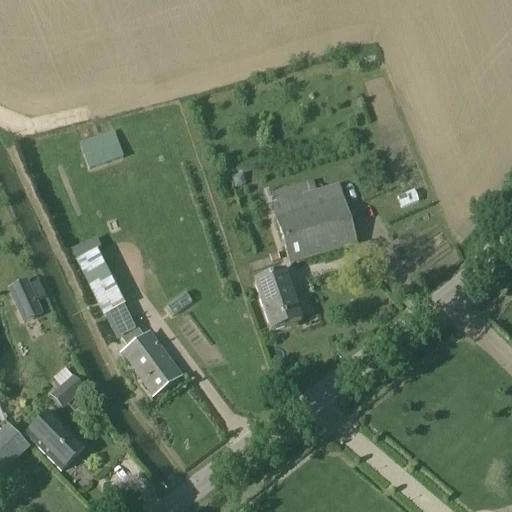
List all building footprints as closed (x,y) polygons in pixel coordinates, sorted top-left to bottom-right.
[(80,145),(84,155),(82,155),(88,173),(124,161),(118,143),(117,143),(114,133),(80,145)] [(337,187),(316,193),(313,183),(269,195),(272,206),(289,267),(355,247),(343,204),(342,204),(337,187)] [(115,344),(126,339),(121,342),(128,352),(121,357),(152,400),(180,379),(149,337),(143,341),(136,331),(135,332),(123,309),(124,309),(95,253),(75,263),(103,319),(104,318),(115,344)] [(279,262),(277,255),(270,258),(272,265),(279,262)] [(284,274),(253,285),(270,335),(300,325),(284,274)] [(41,319),(25,285),(8,292),(24,327),(41,319)] [(186,296),(167,308),(172,316),(191,304),(186,296)] [(50,398),(62,411),(83,393),(72,379),(50,398)] [(25,438),(61,475),(84,452),(48,415),(25,438)] [(6,429),(0,434),(0,476),(27,451),(6,429)]
